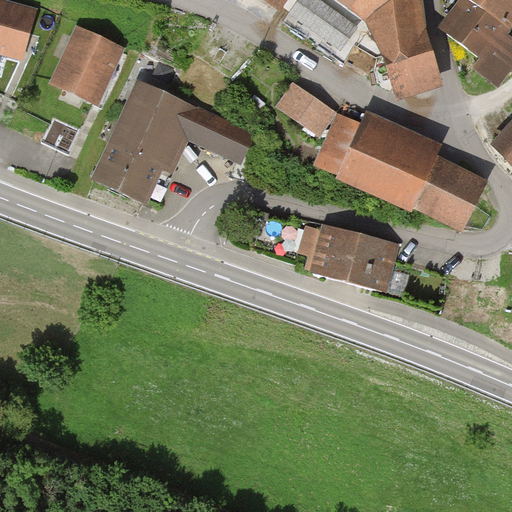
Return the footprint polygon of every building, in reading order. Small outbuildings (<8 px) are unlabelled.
[(267,0),(288,14),(297,0),(267,0)] [(428,32),(423,0),(340,0),(375,25),(395,92),(442,77),(428,32)] [(511,26),(474,0),(473,0),(452,30),(492,59),(483,71),(505,87),(511,76),(511,26)] [(511,0),(474,0),(511,26),(511,0)] [(40,15),(0,4),(0,53),(27,61),(40,15)] [(132,52),(82,31),(57,87),(107,108),(132,52)] [(334,112),(296,86),(281,108),(319,134),(334,112)] [(258,140),(145,90),(104,182),(161,207),(191,140),(247,165),(258,140)] [(511,119),(491,141),(511,161),(511,119)] [(359,121),(336,173),(456,225),(478,173),(359,121)] [(334,231),(322,278),(394,296),(406,250),(334,231)]
